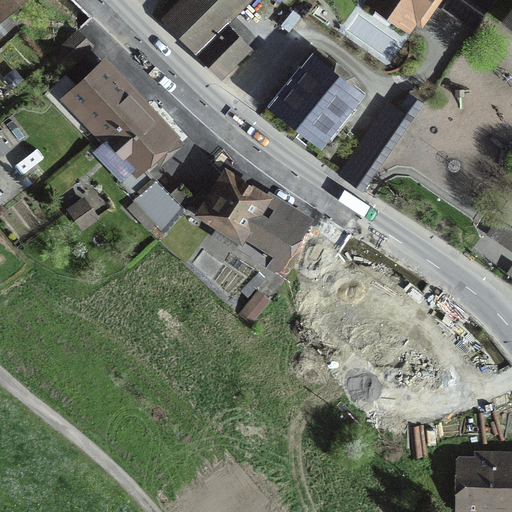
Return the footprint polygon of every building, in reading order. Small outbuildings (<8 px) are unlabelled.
[(0,0),(0,92),(3,90),(0,86),(0,38),(17,23),(5,10),(16,0),(0,0)] [(186,0),(167,19),(196,48),(244,0),(186,0)] [(369,0),(378,6),(372,14),(388,26),(394,18),(408,27),(415,17),(420,21),(435,0),(369,0)] [(450,0),(448,4),(478,25),(482,20),(495,0),(450,0)] [(222,74),(247,49),(226,27),(200,52),(222,74)] [(56,54),(68,67),(91,45),(79,32),(56,54)] [(332,65),(312,49),(300,63),(308,69),(279,104),(319,137),(352,96),(325,74),(332,65)] [(122,179),(117,185),(164,233),(183,210),(195,198),(182,184),(169,196),(139,165),(152,153),(161,162),(177,147),(99,66),(76,87),(65,75),(43,96),(122,179)] [(421,103),(426,96),(415,89),(381,136),(372,129),(341,175),(363,189),(422,104),(421,103)] [(226,176),(202,213),(239,237),(234,246),(274,271),(305,223),(226,176)] [(83,226),(96,217),(83,201),(70,210),(83,226)] [(480,456),(460,456),(456,462),(452,511),(476,511),(478,511),(478,502),(511,501),(511,452),(480,453),(480,456)]
